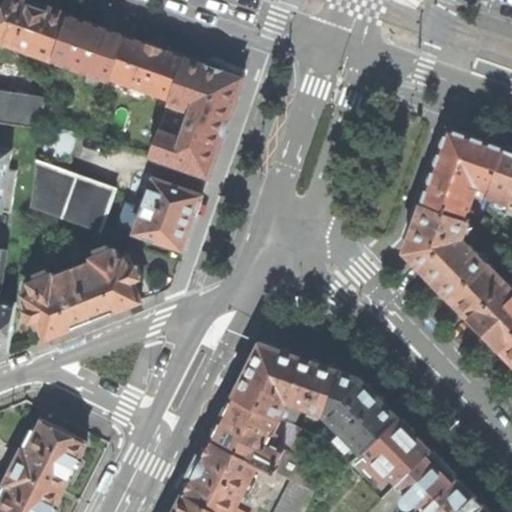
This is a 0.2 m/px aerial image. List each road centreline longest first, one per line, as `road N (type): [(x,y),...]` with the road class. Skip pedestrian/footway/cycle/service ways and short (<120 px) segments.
road 1 (tertiary): [(162,429),(187,416),(248,313),(298,255)]
road 2 (tertiary): [(333,40),(265,224)]
road 3 (residential): [(202,312),(34,369)]
road 4 (tertiary): [(313,217),(372,54)]
road 5 (residential): [(403,340),(400,307),(313,217)]
road 6 (residential): [(511,446),(403,340)]
road 7 (secondary): [(372,54),(511,102)]
road 8 (residential): [(162,429),(34,369)]
road 9 (residential): [(298,255),(375,330),(403,340)]
road 10 (tertiary): [(202,312),(160,404),(162,429)]
road 11 (secondary): [(219,0),(333,40)]
